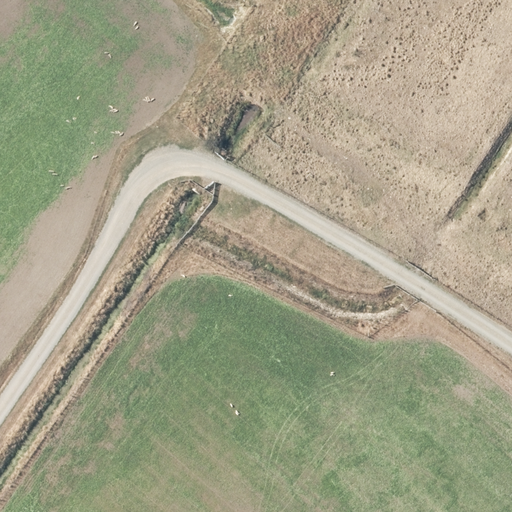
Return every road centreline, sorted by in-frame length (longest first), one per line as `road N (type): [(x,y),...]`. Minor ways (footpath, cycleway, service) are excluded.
road 1 (track): [(0,419),(263,0)]
road 2 (unknown): [(511,320),(438,241),(229,53)]
